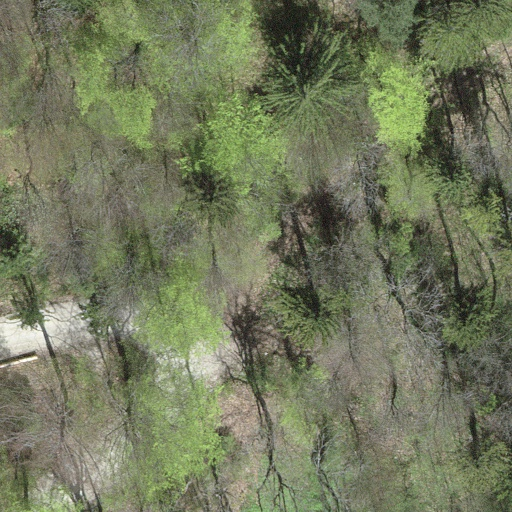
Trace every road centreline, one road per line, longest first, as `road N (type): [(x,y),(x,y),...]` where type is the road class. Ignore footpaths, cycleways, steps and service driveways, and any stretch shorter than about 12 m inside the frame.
road 1 (track): [(43,511),(157,421),(189,382),(197,341),(167,321),(109,315),(0,331)]
road 2 (track): [(197,341),(265,253),(382,141),(511,45)]
